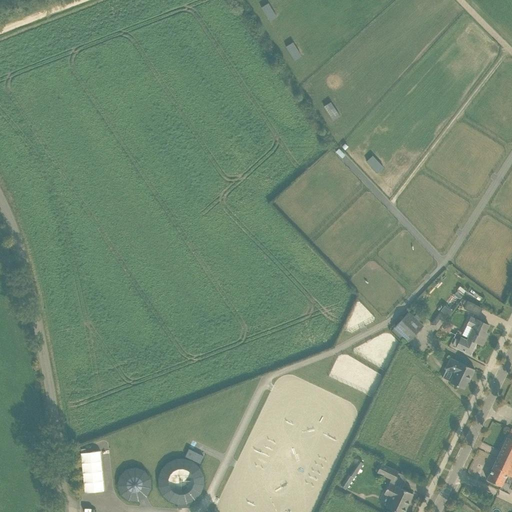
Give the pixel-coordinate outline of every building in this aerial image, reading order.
[(270,21),(277,16),(268,3),(261,7),(270,21)] [(294,42),(286,45),(293,60),(301,57),(294,42)] [(373,155),(367,160),(377,172),(383,167),(373,155)] [(464,308),(478,316),(482,308),(467,301),(464,308)] [(441,311),(437,315),(444,320),(447,315),(441,311)] [(394,328),(408,342),(423,326),(409,312),(394,328)] [(473,328),(469,335),(484,342),(486,337),(483,336),(488,325),(477,319),(476,320),(470,317),(467,325),(473,328)] [(450,331),(451,324),(444,322),(443,329),(450,331)] [(484,342),(469,335),(466,341),(460,338),(459,340),(455,339),(452,345),(456,347),(456,348),(470,355),(476,342),(482,345),(484,342)] [(446,367),(455,372),(450,382),(464,388),(469,377),(471,377),(475,369),(460,362),(459,362),(450,357),(446,367)] [(486,479),(501,486),(506,475),(511,477),(511,429),(511,428),(486,479)] [(359,461),(350,475),(353,477),(362,463),(359,461)] [(377,472),(393,480),(397,472),(381,464),(380,466),(377,472)] [(348,474),(341,485),(346,488),(353,477),(350,475),(348,474)] [(309,511),(319,496),(293,481),(276,509),(274,507),(271,511),(309,511)] [(386,507),(393,510),(396,511),(403,511),(412,493),(396,486),(396,487),(388,483),(384,493),(391,497),(386,507)] [(249,511),(251,502),(244,501),(242,511),(233,510),(232,511),(249,511)]
